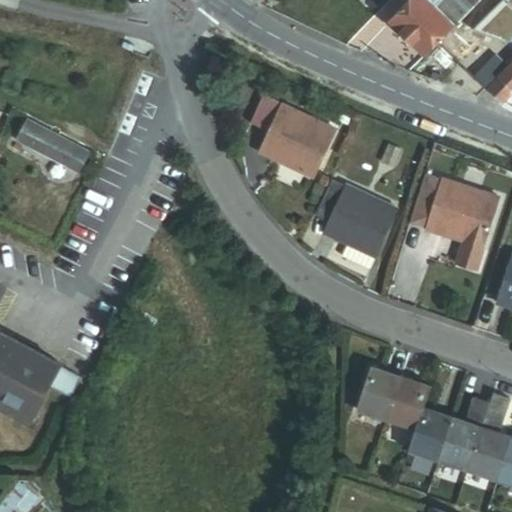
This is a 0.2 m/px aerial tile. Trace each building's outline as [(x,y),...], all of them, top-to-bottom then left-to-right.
[(427,60),(484,4),(480,0),(449,0),(442,7),(435,0),(418,0),(393,24),(427,60)] [(511,55),(511,25),(511,23),(511,6),(505,0),(504,0),(480,23),(511,55)] [(483,83),(491,91),(510,73),(502,64),(483,83)] [(511,72),(484,101),(507,109),(511,104),(511,72)] [(260,152),(316,178),(338,131),(282,106),(260,152)] [(75,174),(85,157),(32,121),(21,137),(75,174)] [(477,270),(500,198),(427,175),(420,196),(435,201),(426,229),(464,242),(457,263),(477,270)] [(377,257),(377,258),(399,210),(347,186),(325,234),(347,244),(377,257)] [(426,229),(435,201),(420,196),(411,224),(426,229)] [(342,256),(371,270),(377,257),(347,244),(342,256)] [(511,259),(498,303),(511,307),(511,259)] [(0,331),(0,406),(28,423),(50,383),(69,394),(79,375),(0,331)] [(359,409),(390,420),(405,377),(373,366),(359,409)] [(417,430),(425,408),(432,387),(405,377),(390,420),(417,430)] [(496,425),(504,428),(511,403),(511,399),(495,394),(491,407),(483,428),(494,432),(496,425)] [(466,422),(483,428),(491,407),(473,401),(466,422)] [(410,450),(439,460),(454,419),(454,418),(425,408),(417,430),(414,439),(410,450)] [(439,460),(469,471),(483,428),(466,422),(454,418),(454,419),(439,460)] [(494,432),(502,434),(504,428),(496,425),(494,432)] [(469,471),(497,480),(511,438),(502,434),(494,432),(483,428),(469,471)] [(497,480),(511,485),(511,437),(511,438),(497,480)] [(465,484),(493,494),(497,480),(469,471),(465,484)] [(30,511),(39,493),(18,482),(8,499),(30,511)]
